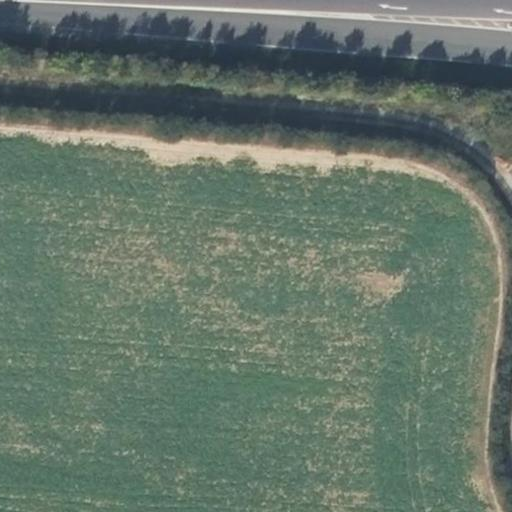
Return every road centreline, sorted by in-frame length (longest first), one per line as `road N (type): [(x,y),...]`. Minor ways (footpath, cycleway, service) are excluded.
road 1 (track): [(0,91),(404,129),(474,155),(511,196)]
road 2 (primary): [(0,10),(511,52)]
road 3 (primary): [(511,7),(287,0)]
